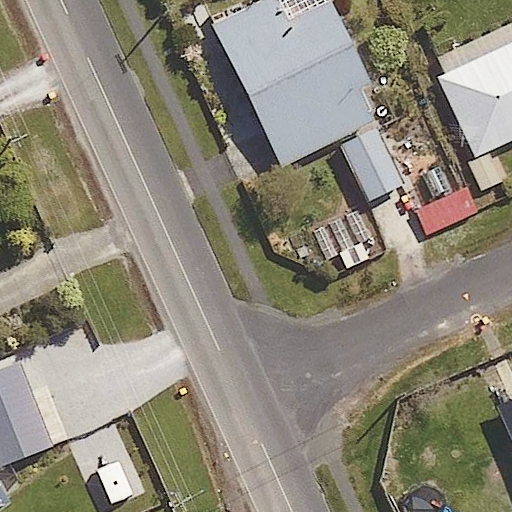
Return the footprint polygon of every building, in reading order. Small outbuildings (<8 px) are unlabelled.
[(385,114),(330,0),(262,0),(215,23),(282,164),(338,137),(368,199),(403,182),(373,120),(385,114)] [(511,22),(431,61),(476,155),(511,138),(511,22)] [(508,181),(492,150),(465,164),(480,195),(508,181)] [(479,210),(468,185),(416,209),(427,234),(479,210)] [(0,465),(54,443),(19,359),(0,366),(0,465)] [(511,397),(498,404),(511,435),(511,397)] [(0,507),(9,501),(0,489),(0,507)]
